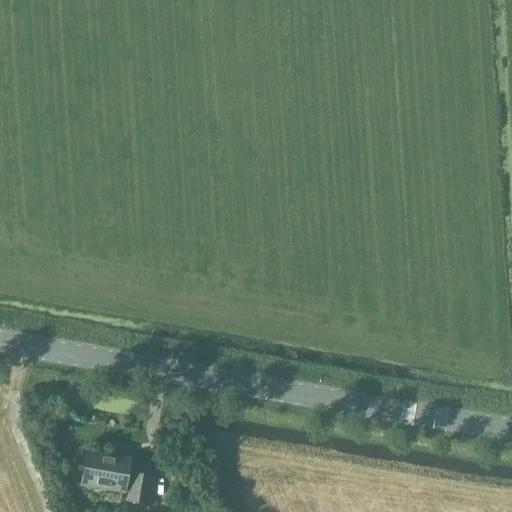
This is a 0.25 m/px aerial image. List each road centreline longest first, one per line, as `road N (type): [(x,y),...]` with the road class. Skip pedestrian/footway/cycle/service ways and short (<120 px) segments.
road 1 (unclassified): [(511,433),(0,344)]
road 2 (track): [(49,511),(17,432),(19,347)]
